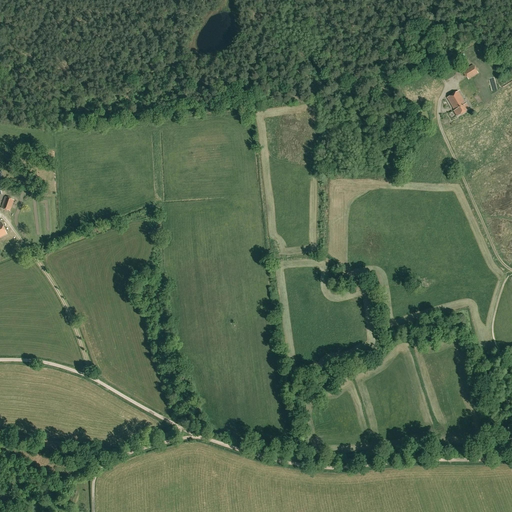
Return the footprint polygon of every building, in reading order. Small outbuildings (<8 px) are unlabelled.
[(482,52),(472,59),(474,61),(484,55),(482,52)] [(454,57),(448,60),(451,65),(457,62),(454,57)] [(477,65),(474,67),(473,65),(463,71),(469,79),(478,73),(477,71),(480,69),(477,65)] [(482,79),(486,86),(496,81),(492,74),(482,79)] [(466,103),(465,104),(458,91),(447,98),(455,110),(454,111),(457,116),(470,109),(466,103)] [(10,211),(14,200),(11,199),(12,198),(8,196),(7,197),(5,196),(1,208),(4,209),(3,209),(3,210),(7,211),(8,210),(10,211)] [(16,226),(29,223),(28,217),(14,220),(16,226)]
